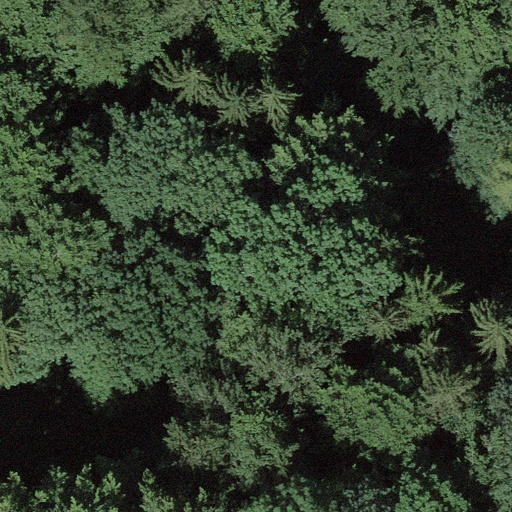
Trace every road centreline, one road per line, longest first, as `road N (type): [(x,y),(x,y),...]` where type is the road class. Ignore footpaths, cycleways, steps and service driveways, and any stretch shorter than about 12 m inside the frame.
road 1 (track): [(0,163),(276,151),(511,104)]
road 2 (track): [(0,394),(511,465)]
